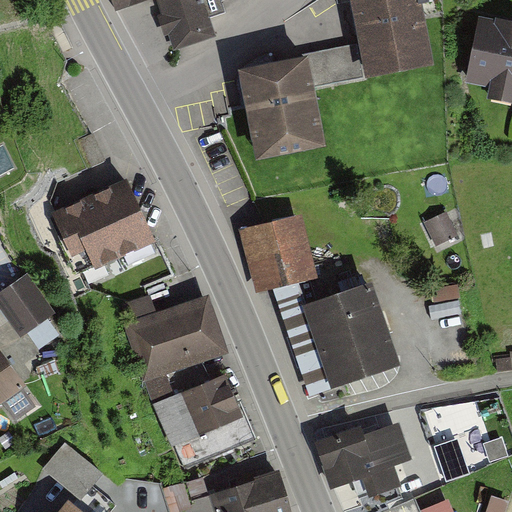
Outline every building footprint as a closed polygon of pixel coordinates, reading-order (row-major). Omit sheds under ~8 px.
[(111,0),(116,13),(157,0),(111,0)] [(157,0),(174,56),(216,42),(210,20),(226,15),(221,0),(157,0)] [(418,0),(353,0),(362,47),(368,80),(431,68),(418,0)] [(511,29),(479,23),(465,88),(511,97),(511,29)] [(312,90),(368,80),(362,47),(306,57),(307,62),(312,90)] [(307,62),(243,73),(260,163),(323,151),(312,90),(307,62)] [(127,187),(52,220),(72,264),(87,257),(95,276),(155,249),(127,187)] [(447,214),(424,225),(436,250),(459,239),(447,214)] [(303,218),(240,233),(255,297),(318,282),(303,218)] [(56,317),(28,278),(0,297),(0,311),(21,341),(56,317)] [(373,289),(303,313),(332,397),(402,373),(373,289)] [(151,298),(120,308),(144,386),(229,360),(211,302),(157,318),(151,298)] [(0,410),(27,391),(0,353),(0,410)] [(227,380),(154,408),(171,453),(244,425),(227,380)] [(434,412),(441,434),(458,428),(451,406),(434,412)] [(401,489),(395,470),(409,465),(397,428),(363,440),(360,431),(319,445),(334,491),(363,482),(369,500),(401,489)] [(484,445),(490,463),(509,457),(503,438),(484,445)] [(435,447),(447,483),(471,475),(459,439),(435,447)] [(103,479),(65,447),(43,472),(81,505),(103,479)] [(215,511),(290,511),(281,479),(212,498),(215,511)] [(507,511),(510,501),(492,498),(489,511),(507,511)]
